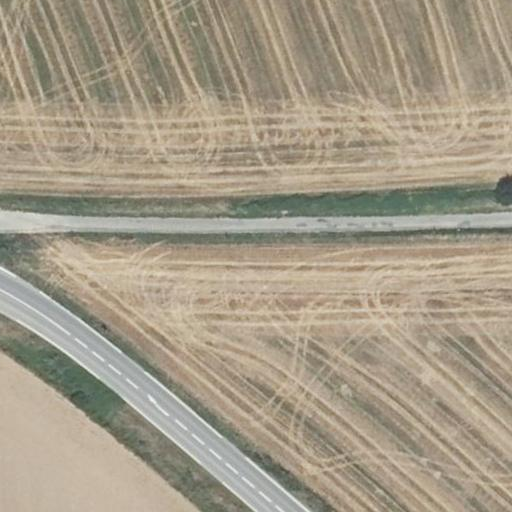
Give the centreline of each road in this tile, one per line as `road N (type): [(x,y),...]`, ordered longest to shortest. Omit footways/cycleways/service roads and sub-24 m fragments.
road 1 (unclassified): [(0,221),(511,220)]
road 2 (secondary): [(0,289),(98,354),(282,511)]
